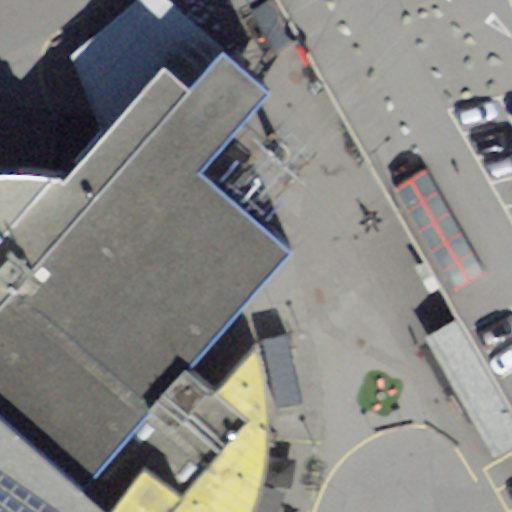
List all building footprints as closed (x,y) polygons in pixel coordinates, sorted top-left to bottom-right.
[(223,43),(174,0),(130,0),(70,50),(103,129),(162,61),(192,78),(223,43)] [(511,0),(280,0),(377,171),(452,301),(460,314),(511,406),(511,0)] [(262,357),(258,339),(214,386),(189,363),(291,245),(200,166),(270,87),(223,43),(192,78),(162,61),(103,129),(90,143),(66,164),(0,158),(0,157),(0,511),(250,511),(260,479),(264,434),(269,385),(262,357)] [(493,454),(511,442),(511,406),(460,314),(425,334),(493,454)] [(297,349),(271,348),(270,393),(296,394),(297,349)]
